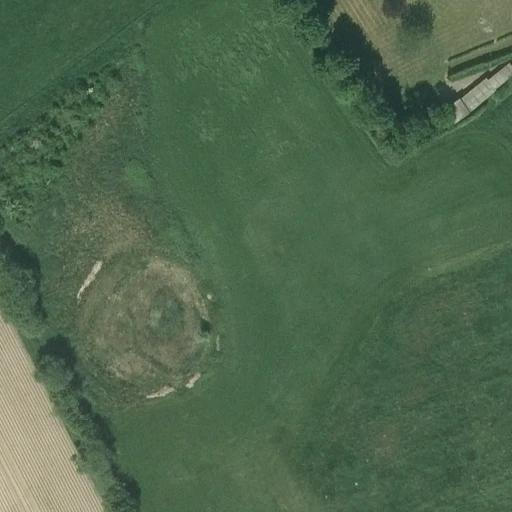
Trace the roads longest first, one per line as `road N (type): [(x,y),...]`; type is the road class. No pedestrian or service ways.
road 1 (motorway): [(511,407),(208,511)]
road 2 (motorway): [(371,511),(511,463)]
